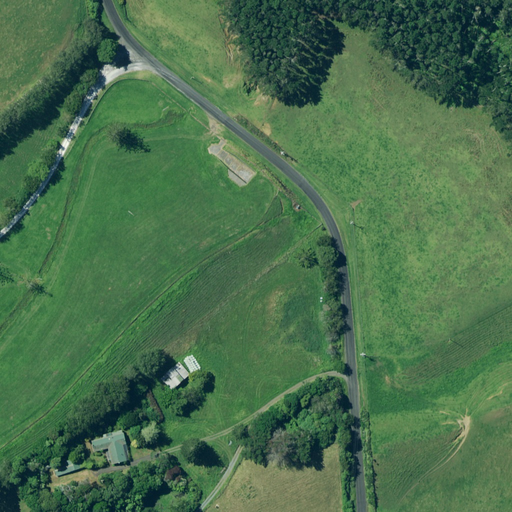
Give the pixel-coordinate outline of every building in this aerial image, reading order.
[(191,375),(180,363),(161,379),(172,391),(191,375)] [(127,444),(124,434),(92,442),(95,452),(109,449),(113,465),(127,461),(124,445),(127,444)] [(88,467),(85,459),(73,463),(74,464),(55,470),(57,477),(88,467)] [(182,477),(177,468),(169,473),(173,481),(182,477)] [(43,475),(38,478),(41,484),(46,481),(43,475)]
